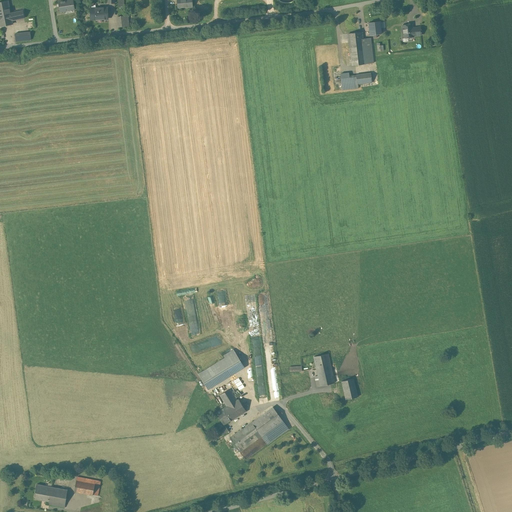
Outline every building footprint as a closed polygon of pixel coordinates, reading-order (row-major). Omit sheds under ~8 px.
[(71,0),(58,2),(60,12),(74,9),(72,0),(71,0)] [(177,0),(178,8),(192,7),(191,0),(177,0)] [(8,1),(0,2),(0,14),(10,12),(8,1)] [(99,8),(90,9),(91,20),(99,19),(99,8)] [(107,8),(99,8),(99,19),(108,19),(107,8)] [(10,12),(0,14),(0,26),(12,24),(12,21),(24,18),(23,10),(10,13),(10,12)] [(124,16),(118,17),(119,27),(129,26),(127,12),(123,13),(124,16)] [(379,21),(368,22),(370,35),(381,34),(379,21)] [(405,25),(403,25),(404,37),(408,37),(409,38),(411,37),(412,36),(413,36),(413,35),(412,28),(412,24),(408,24),(407,26),(406,26),(405,25)] [(421,34),(420,27),(412,28),(413,35),(421,34)] [(30,32),(15,34),(15,41),(31,40),(30,32)] [(362,32),(348,34),(351,66),(373,63),(370,38),(362,39),(362,32)] [(356,75),(349,76),(349,73),(340,74),(342,90),(358,88),(358,84),(357,84),(356,75)] [(371,73),(356,75),(357,84),(358,84),(372,83),(371,73)] [(225,358),(198,374),(208,390),(244,368),(233,350),(224,356),(225,358)] [(327,354),(313,357),(316,366),(330,362),(327,354)] [(334,383),(330,362),(316,366),(318,376),(320,386),(334,383)] [(346,399),(358,396),(353,378),(342,381),(346,399)] [(229,390),(219,396),(226,407),(227,407),(234,418),(245,411),(238,400),(236,401),(229,390)] [(223,425),(234,418),(227,407),(226,407),(216,413),(223,425)] [(242,428),(229,438),(239,452),(261,436),(268,444),(288,429),(282,421),(272,407),(242,429),(242,428)] [(226,427),(220,431),(223,435),(229,431),(226,427)] [(98,497),(100,482),(77,478),(74,492),(98,497)] [(48,488),(47,487),(46,495),(48,495),(47,502),(48,502),(48,506),(64,509),(67,491),(51,488),(52,484),(48,484),(48,488)] [(47,487),(37,486),(35,500),(47,502),(48,495),(46,495),(47,487)]
